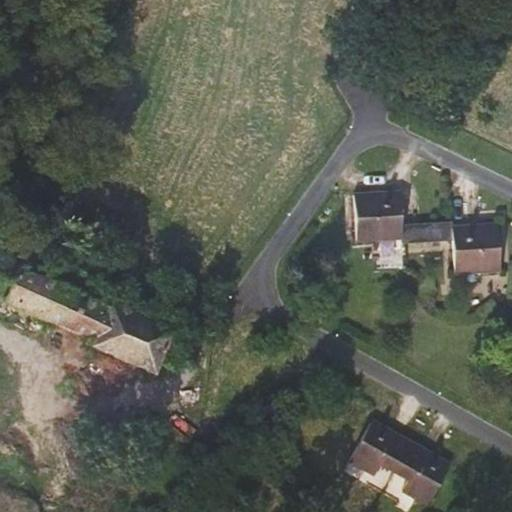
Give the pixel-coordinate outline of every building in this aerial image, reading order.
[(106,45),(116,20),(104,15),(94,40),(106,45)] [(401,224),(400,191),(354,194),(356,240),(402,238),(402,243),(427,241),(426,223),(401,224)] [(500,270),(497,225),(452,227),(451,222),(426,223),(427,241),(452,240),(454,273),(500,270)] [(0,298),(1,299),(93,340),(91,344),(153,372),(171,330),(110,302),(108,306),(38,275),(48,252),(28,244),(18,265),(0,256),(0,298)] [(410,442),(371,420),(349,460),(375,475),(380,465),(393,473),(410,442)] [(450,465),(410,442),(393,473),(407,481),(401,490),(427,505),(450,465)]
